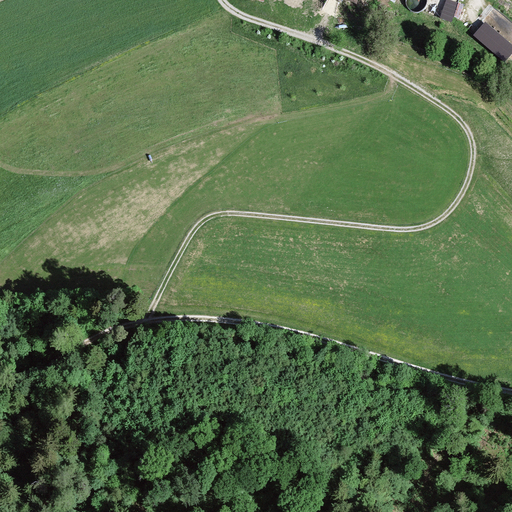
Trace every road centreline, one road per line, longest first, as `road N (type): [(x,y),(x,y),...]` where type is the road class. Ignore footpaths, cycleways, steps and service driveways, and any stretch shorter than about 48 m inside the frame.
road 1 (track): [(220,0),(249,20),(435,98),(467,125),(473,157),(466,192),(443,218),(410,231),(214,214),(196,226),(142,322)]
road 2 (track): [(0,401),(84,344),(124,325),(171,318),(274,327),(511,391)]
